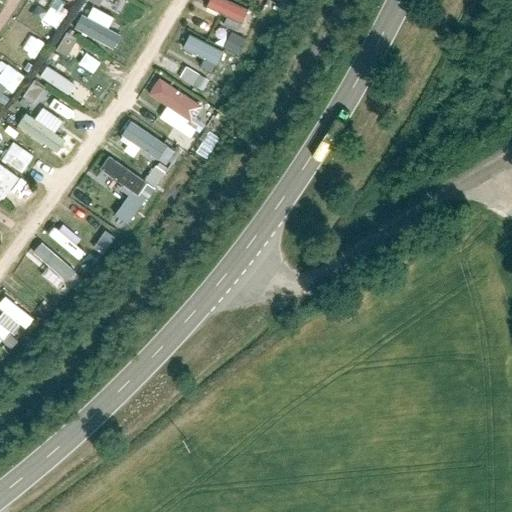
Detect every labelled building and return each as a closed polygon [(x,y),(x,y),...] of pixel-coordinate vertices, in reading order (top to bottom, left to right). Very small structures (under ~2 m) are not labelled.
[(64,10),(48,0),(37,18),(53,28),(64,10)] [(110,0),(106,9),(121,17),(129,2),(125,0),(110,0)] [(237,19),(243,5),(229,0),(201,0),(200,5),(237,19)] [(75,13),(69,28),(110,47),(117,31),(75,13)] [(133,57),(142,34),(131,29),(121,53),(133,57)] [(62,54),(72,36),(61,30),(51,48),(62,54)] [(185,30),(176,43),(199,59),(196,63),(206,70),(218,52),(185,30)] [(234,53),(243,38),(229,30),(220,45),(234,53)] [(31,56),(40,40),(31,35),(22,51),(31,56)] [(84,76),(96,58),(79,47),(67,65),(84,76)] [(0,98),(1,99),(4,88),(13,91),(20,70),(0,63),(0,98)] [(42,63),(35,75),(66,93),(73,82),(42,63)] [(196,87),(202,75),(182,65),(176,77),(196,87)] [(162,105),(155,115),(181,133),(200,106),(155,74),(142,91),(162,105)] [(18,96),(29,102),(39,83),(28,77),(18,96)] [(48,115),(67,126),(75,112),(56,101),(48,115)] [(123,119),(113,137),(158,159),(167,141),(123,119)] [(9,140),(0,154),(0,159),(21,173),(33,155),(9,140)] [(93,169),(133,194),(143,178),(103,153),(93,169)] [(0,164),(0,196),(6,187),(15,193),(24,180),(0,164)] [(149,165),(143,180),(154,184),(159,169),(149,165)] [(49,226),(43,233),(74,258),(80,250),(49,226)] [(25,255),(73,287),(82,274),(34,242),(25,255)] [(30,309),(43,319),(58,298),(45,289),(30,309)] [(0,325),(7,332),(15,322),(26,330),(34,320),(3,296),(0,300),(0,325)]
